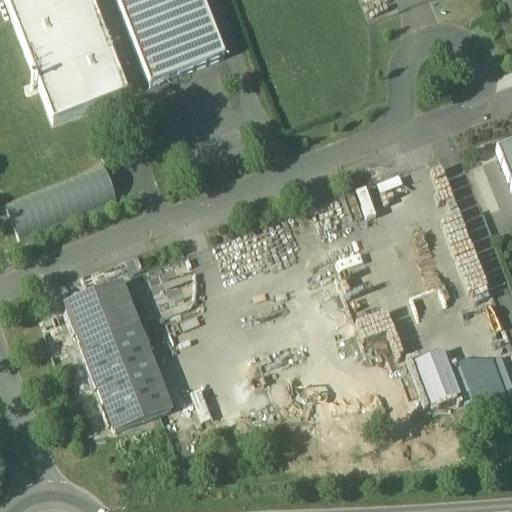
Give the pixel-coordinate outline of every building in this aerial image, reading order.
[(87,0),(1,0),(52,129),(126,101),(87,0)] [(198,0),(113,0),(149,92),(223,63),(198,0)] [(511,0),(502,0),(511,25),(511,0)] [(511,147),(495,154),(511,201),(511,147)] [(169,417),(120,290),(64,312),(113,439),(169,417)]
